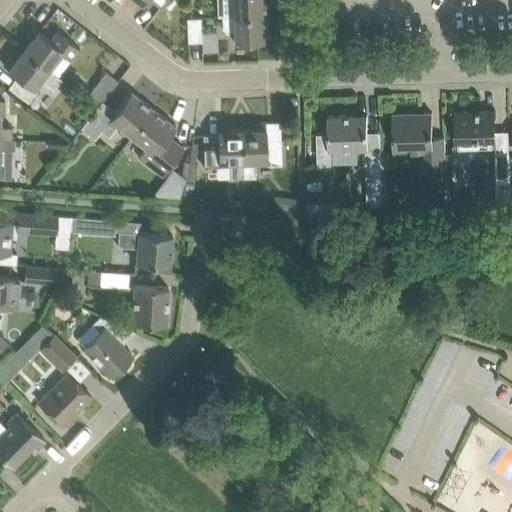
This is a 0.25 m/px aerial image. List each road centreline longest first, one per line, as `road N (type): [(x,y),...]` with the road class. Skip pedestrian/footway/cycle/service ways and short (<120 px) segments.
road 1 (residential): [(288,78),(178,77),(77,0)]
road 2 (residential): [(112,417),(189,338),(205,213)]
road 3 (residential): [(511,69),(288,78)]
road 4 (residential): [(112,417),(215,511)]
